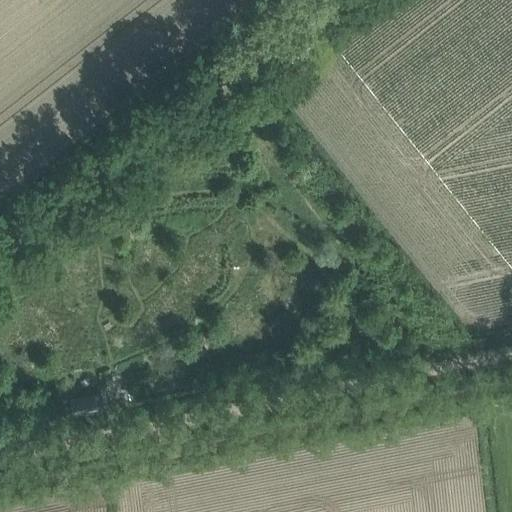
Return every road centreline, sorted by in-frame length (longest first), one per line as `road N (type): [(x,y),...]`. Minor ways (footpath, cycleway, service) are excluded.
road 1 (track): [(0,461),(511,360)]
road 2 (track): [(0,253),(327,0)]
